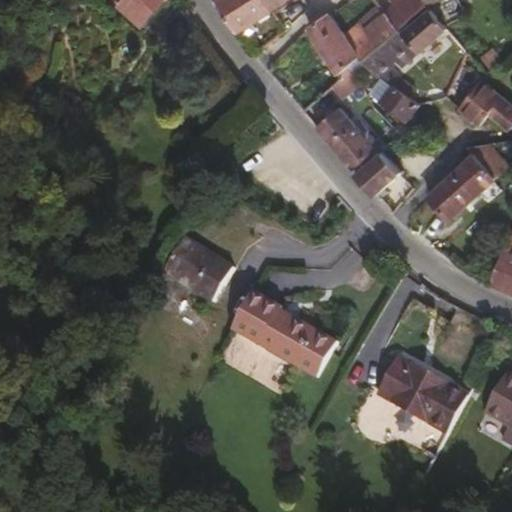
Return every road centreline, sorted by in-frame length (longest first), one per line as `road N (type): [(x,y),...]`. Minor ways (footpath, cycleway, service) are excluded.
road 1 (residential): [(192,0),(357,198),(462,280),(511,308)]
road 2 (track): [(390,223),(466,139),(511,128)]
